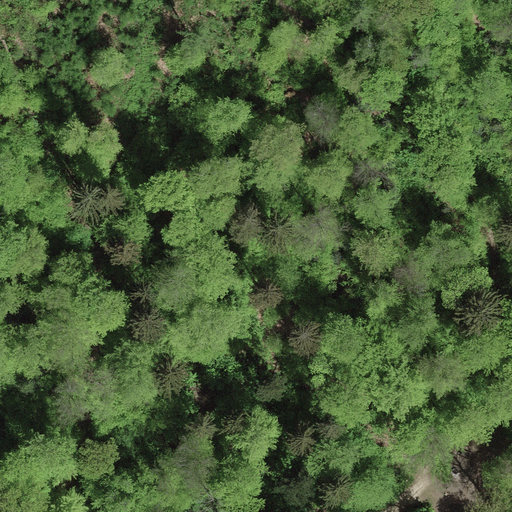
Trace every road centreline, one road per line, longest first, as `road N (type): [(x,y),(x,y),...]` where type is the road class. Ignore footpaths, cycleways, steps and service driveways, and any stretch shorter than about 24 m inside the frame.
road 1 (track): [(271,0),(398,88),(494,234),(511,311)]
road 2 (track): [(94,288),(98,401),(78,487),(59,511)]
road 3 (track): [(385,511),(482,419),(511,349)]
